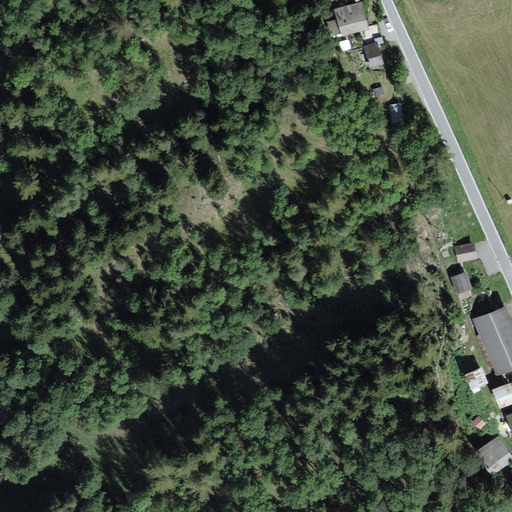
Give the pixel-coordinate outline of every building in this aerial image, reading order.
[(360,3),(333,11),(341,39),(368,31),(360,3)] [(391,66),(384,44),(371,48),(378,70),(391,66)] [(393,97),(389,87),(380,90),(384,100),(393,97)] [(407,105),(396,107),(400,125),(411,122),(407,105)] [(478,240),(459,246),(464,262),(483,257),(478,240)] [(471,270),(459,276),(467,292),(479,286),(471,270)] [(511,369),(511,310),(510,306),(479,319),(503,374),(511,369)] [(484,386),(477,370),(465,375),(472,391),(484,386)] [(511,382),(500,388),(508,406),(511,404),(511,382)] [(511,460),(495,436),(474,450),(490,474),(511,460)]
